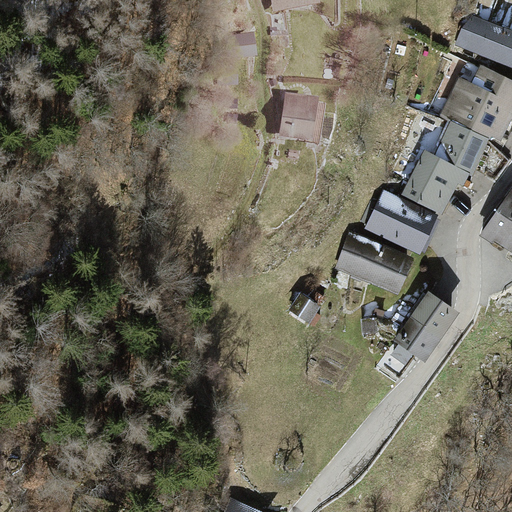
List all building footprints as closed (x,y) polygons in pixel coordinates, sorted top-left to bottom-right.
[(273,0),(275,8),(317,0),(273,0)] [(511,34),(470,18),(460,45),(511,64),(511,34)] [(253,33),(235,35),(237,56),(255,54),(253,33)] [(462,183),(465,175),(467,172),(470,173),(486,134),(500,141),(511,115),(511,79),(485,66),(474,87),(462,81),(444,114),(455,120),(437,157),(426,152),(405,195),(440,212),(456,180),(462,183)] [(317,98),(287,94),(282,134),(312,138),(317,98)] [(436,216),(385,191),(368,226),(419,251),(436,216)] [(511,193),(486,232),(511,249),(511,193)] [(396,291),(410,259),(352,234),(338,266),(396,291)] [(458,312),(430,292),(395,341),(400,344),(394,353),(406,362),(414,351),(424,358),(458,312)] [(319,306),(302,294),(291,309),(309,321),(319,306)] [(84,511),(82,507),(72,511),(63,511),(49,482),(26,493),(35,511),(84,511)] [(261,511),(233,500),(227,511),(261,511)]
